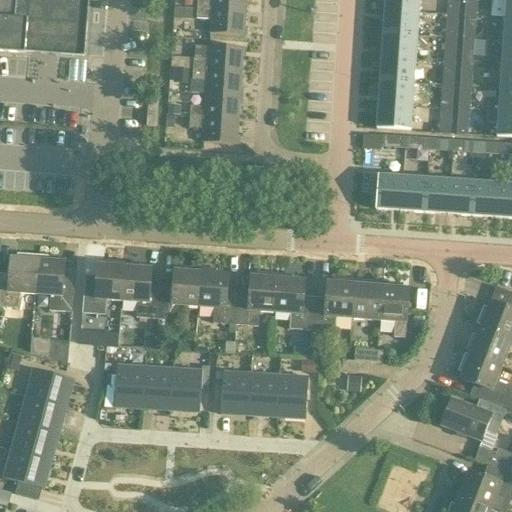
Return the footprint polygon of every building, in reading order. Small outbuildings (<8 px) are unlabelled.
[(0,0),(0,51),(48,55),(85,58),(89,0),(0,0)] [(196,0),(196,9),(244,13),(245,0),(196,0)] [(385,0),(384,17),(430,20),(431,0),(385,0)] [(464,0),(464,17),(476,18),(477,0),(464,0)] [(195,20),(210,21),(209,34),(242,36),(244,13),(196,9),(195,20)] [(446,9),(445,21),(453,21),(454,9),(446,9)] [(384,17),(382,44),(428,47),(430,20),(384,17)] [(464,17),(462,41),(474,41),(476,18),(464,17)] [(445,21),(444,33),(452,33),(453,21),(445,21)] [(448,37),(447,48),(455,49),(456,37),(448,37)] [(462,41),(460,64),(473,65),(474,41),(462,41)] [(382,44),(380,72),(427,75),(428,47),(382,44)] [(511,67),(511,44),(504,44),(502,67),(511,67)] [(208,48),(207,60),(193,59),(192,72),(240,75),(241,51),(208,48)] [(447,48),(446,60),(454,61),(455,49),(447,48)] [(442,64),(441,76),(449,76),(450,64),(442,64)] [(460,64),(459,88),(471,89),(473,65),(460,64)] [(511,91),(511,67),(502,67),(500,91),(511,91)] [(191,94),(205,95),(205,97),(238,99),(240,75),(192,72),(191,94)] [(380,72),(378,99),(425,102),(427,75),(380,72)] [(441,76),(441,88),(448,88),(449,76),(441,76)] [(459,88),(457,112),(469,112),(471,89),(459,88)] [(444,91),(443,103),(451,104),(452,92),(444,91)] [(488,104),(487,114),(511,115),(511,91),(500,91),(499,104),(488,104)] [(205,97),(204,109),(190,108),(190,118),(236,122),(238,99),(205,97)] [(378,99),(377,128),(423,131),(425,102),(378,99)] [(443,103),(443,115),(451,116),(451,104),(443,103)] [(150,128),(155,129),(157,105),(147,104),(145,128),(150,128)] [(467,137),(469,112),(457,112),(455,136),(467,137)] [(511,139),(511,115),(487,114),(486,124),(498,125),(497,139),(511,139)] [(189,129),(202,130),(201,145),(234,147),(236,122),(190,118),(189,129)] [(438,123),(437,134),(445,135),(446,123),(438,123)] [(380,149),(404,150),(405,138),(381,136),(380,149)] [(429,139),(405,138),(404,150),(428,152),(429,139)] [(428,152),(452,153),(453,141),(429,139),(428,152)] [(452,153),(476,155),(477,142),(453,141),(452,153)] [(476,155),(499,157),(500,144),(477,142),(476,155)] [(511,144),(500,144),(499,157),(511,157),(511,144)] [(376,210),(400,212),(402,179),(378,178),(376,210)] [(400,212),(424,214),(426,181),(402,179),(400,212)] [(424,214),(447,215),(450,183),(426,181),(424,214)] [(473,185),(450,183),(447,215),(471,217),(473,185)] [(471,217),(495,219),(497,186),(473,185),(471,217)] [(511,187),(497,186),(495,219),(511,220),(511,187)] [(9,261),(8,275),(0,274),(0,308),(18,310),(19,296),(34,297),(36,263),(9,261)] [(34,297),(50,298),(49,312),(72,314),(74,281),(62,280),(63,265),(36,263),(34,297)] [(105,316),(106,303),(121,304),(123,270),(96,268),(96,278),(85,277),(82,315),(105,316)] [(121,304),(137,305),(136,319),(158,321),(160,287),(149,286),(150,272),(123,270),(121,304)] [(172,288),(160,287),(158,321),(180,322),(181,308),(198,309),(200,275),(173,273),(172,288)] [(198,309),(214,311),(213,325),(235,327),(237,293),(226,292),(227,277),(200,275),(198,309)] [(249,294),(237,293),(235,327),(258,328),(259,315),(275,316),(277,281),(250,279),(249,294)] [(275,316),(290,317),(289,331),(312,333),(315,299),(303,298),(305,283),(277,281),(275,316)] [(326,300),(315,299),(312,333),(335,335),(336,321),(352,322),(354,288),(327,286),(326,300)] [(352,322),(379,324),(381,290),(354,288),(352,322)] [(408,292),(381,290),(379,324),(394,325),(393,339),(404,340),(405,325),(408,292)] [(511,343),(511,342),(511,305),(509,312),(491,304),(480,330),(511,343)] [(502,368),(511,343),(480,330),(470,355),(502,368)] [(31,339),(29,358),(49,363),(51,342),(31,339)] [(355,350),(354,362),(354,363),(370,364),(382,365),(383,353),(355,350)] [(511,388),(496,382),(502,368),(470,355),(460,381),(474,387),(469,399),(511,416),(511,400),(511,399),(511,388)] [(369,376),(370,364),(354,363),(354,362),(342,361),(341,374),(369,376)] [(201,368),(201,375),(169,373),(167,414),(199,415),(200,391),(208,392),(209,368),(201,368)] [(104,408),(113,409),(113,411),(136,412),(138,371),(115,370),(115,377),(106,376),(104,408)] [(169,373),(138,371),(136,412),(167,414),(169,373)] [(33,372),(26,400),(67,411),(74,383),(33,372)] [(215,381),(221,382),(219,417),(248,419),(251,377),(222,376),(222,374),(215,374),(215,381)] [(248,419),(276,421),(279,379),(251,377),(248,419)] [(307,381),(279,379),(276,421),(305,422),(307,381)] [(59,438),(67,411),(26,400),(18,427),(59,438)] [(451,402),(441,428),(481,444),(492,417),(451,402)] [(52,465),(59,438),(18,427),(11,453),(52,465)] [(474,462),(487,467),(511,476),(511,455),(497,450),(496,454),(479,448),(474,462)] [(44,492),(52,465),(11,453),(3,481),(44,492)] [(468,474),(458,499),(466,502),(491,511),(506,511),(511,502),(511,476),(487,467),(482,479),(468,474)] [(491,511),(466,502),(458,499),(453,511),(491,511)]
